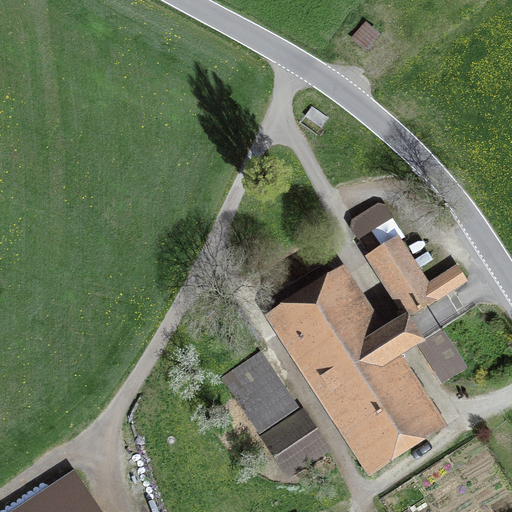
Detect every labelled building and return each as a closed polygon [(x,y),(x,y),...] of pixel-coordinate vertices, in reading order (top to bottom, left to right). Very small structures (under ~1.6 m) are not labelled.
[(354,39),(364,47),(376,34),(366,26),(354,39)] [(305,116),(320,127),(327,118),(312,107),(305,116)] [(357,239),(392,216),(385,205),(378,204),(352,221),(350,228),(357,239)] [(399,313),(404,321),(463,283),(454,270),(429,287),(399,241),(371,259),(404,310),(399,313)] [(418,342),(404,321),(373,341),(336,282),(274,322),(337,420),(346,414),(376,461),(429,427),(387,362),(418,342)] [(424,334),(444,376),(465,366),(446,324),(424,334)] [(240,396),(261,428),(291,409),(270,377),(274,375),(260,353),(221,378),(235,399),(240,396)] [(289,472),(323,450),(301,416),(267,437),(289,472)] [(93,511),(71,479),(20,511),(93,511)]
